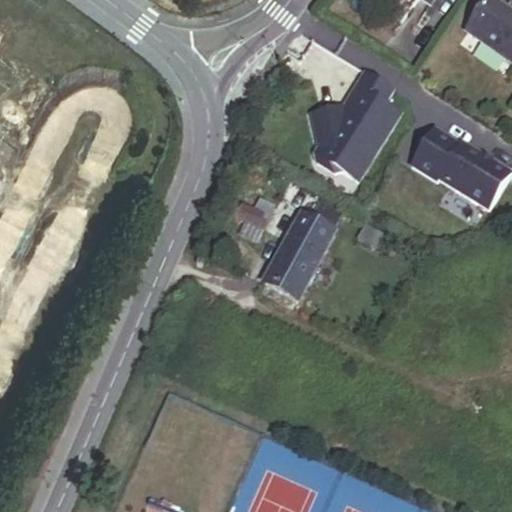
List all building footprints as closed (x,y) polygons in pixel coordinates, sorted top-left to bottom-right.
[(416,0),(430,9),(435,0),(416,0)] [(511,17),(491,3),(468,37),(511,66),(511,17)] [(343,112),(308,119),(316,164),(334,173),(359,185),(402,118),(389,108),(393,93),(380,86),(366,78),(343,112)] [(491,215),(511,179),(511,177),(491,165),(490,168),(480,162),(482,159),(460,147),(459,149),(432,134),(410,172),(437,187),(438,184),(491,215)] [(491,165),(482,159),(480,162),(490,168),(491,165)] [(239,233),(255,242),(273,208),(260,202),(255,211),(241,203),(233,218),(244,224),(239,233)] [(311,224),(301,219),(265,288),(298,305),(342,220),(319,208),(311,224)] [(375,251),(382,239),(365,230),(359,241),(375,251)]
